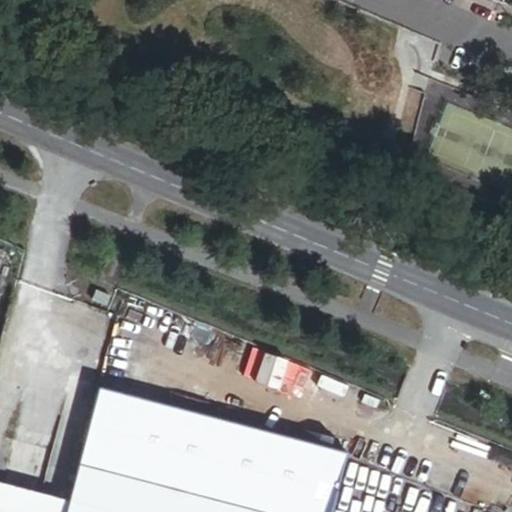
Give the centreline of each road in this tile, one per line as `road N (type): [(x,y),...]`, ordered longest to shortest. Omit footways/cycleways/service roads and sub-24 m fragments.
road 1 (secondary): [(0,115),(511,327)]
road 2 (residential): [(511,43),(385,0)]
